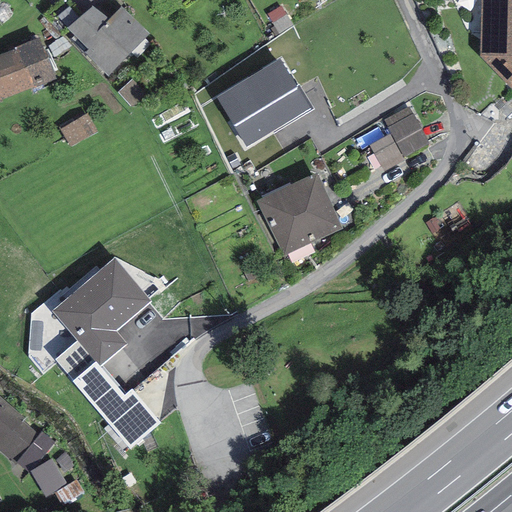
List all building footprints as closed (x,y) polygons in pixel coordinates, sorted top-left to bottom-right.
[(511,0),(480,0),(479,57),(511,91),(511,0)] [(280,6),(267,15),(279,34),(292,26),(280,6)] [(83,45),(108,20),(92,7),(67,29),(83,45)] [(149,35),(121,7),(108,20),(83,45),(88,50),(85,54),(107,76),(149,35)] [(16,49),(0,54),(0,100),(55,80),(39,38),(15,47),(16,49)] [(280,58),(215,98),(246,147),(310,108),(280,58)] [(428,144),(408,107),(383,120),(404,157),(428,144)] [(87,113),(59,128),(68,145),(96,130),(87,113)] [(403,162),(389,135),(369,145),(384,172),(403,162)] [(342,229),(316,173),(257,201),(279,249),(281,249),(285,256),(342,229)] [(100,368),(126,345),(115,332),(150,302),(114,259),(52,312),(77,341),(100,368)] [(100,368),(77,341),(55,360),(73,381),(72,382),(130,449),(160,423),(131,390),(124,396),(100,368)] [(24,418),(0,398),(0,452),(16,465),(17,464),(28,473),(54,443),(41,432),(38,435),(22,421),(24,418)] [(51,460),(30,472),(45,498),(54,493),(66,486),(51,460)] [(76,480),(66,486),(54,493),(62,506),(84,494),(76,480)]
